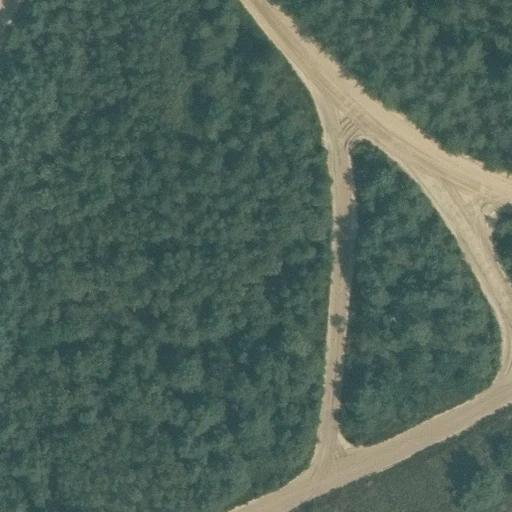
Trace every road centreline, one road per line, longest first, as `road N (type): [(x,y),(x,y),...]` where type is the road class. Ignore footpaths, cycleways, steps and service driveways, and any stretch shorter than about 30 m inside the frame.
road 1 (unknown): [(337,84),(346,215),(326,474)]
road 2 (track): [(260,0),(315,72),(511,177)]
road 3 (track): [(247,511),(511,387)]
